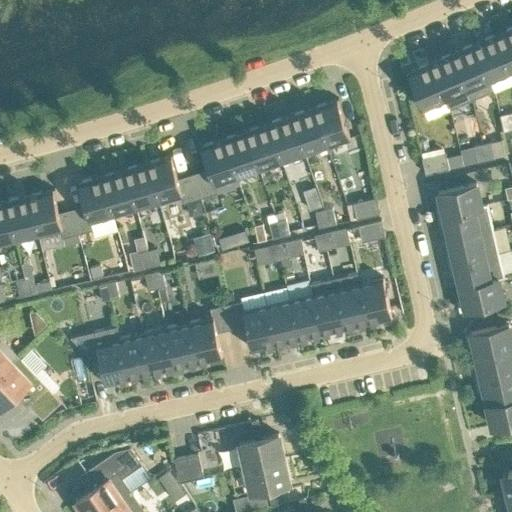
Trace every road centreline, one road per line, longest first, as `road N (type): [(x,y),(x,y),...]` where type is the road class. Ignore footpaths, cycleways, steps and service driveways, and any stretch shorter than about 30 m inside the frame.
road 1 (residential): [(8,483),(80,429),(395,357),(420,344),(423,313),(355,44)]
road 2 (unclassified): [(0,155),(355,44)]
